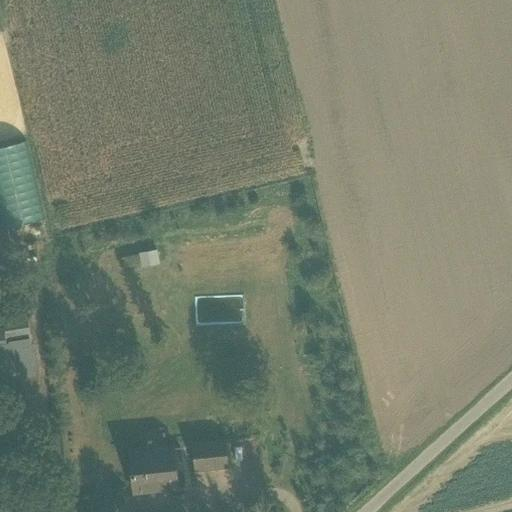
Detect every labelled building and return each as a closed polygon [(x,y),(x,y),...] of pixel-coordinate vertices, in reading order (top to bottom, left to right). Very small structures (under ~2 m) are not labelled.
[(40,219),(21,142),(0,147),(0,199),(6,227),(40,219)] [(133,259),(136,278),(161,275),(158,257),(133,259)] [(26,309),(0,313),(0,328),(4,328),(7,348),(31,344),(26,309)] [(7,348),(0,348),(0,381),(36,376),(31,344),(7,348)] [(225,440),(206,442),(208,468),(227,466),(225,440)] [(206,442),(191,444),(193,470),(208,468),(206,442)] [(173,446),(128,451),(132,493),(177,489),(173,446)]
